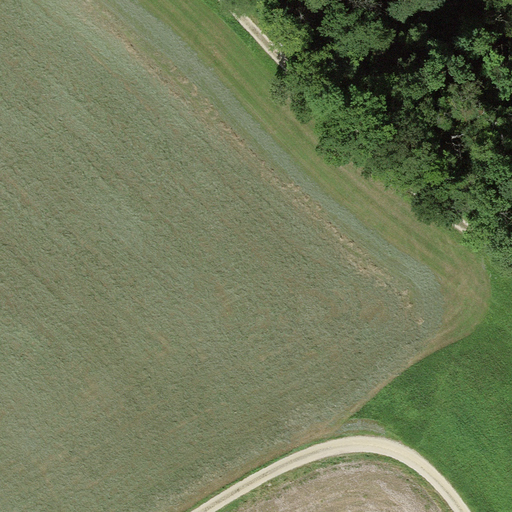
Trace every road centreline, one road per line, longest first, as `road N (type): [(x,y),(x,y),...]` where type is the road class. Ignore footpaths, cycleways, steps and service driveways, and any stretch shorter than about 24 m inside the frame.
road 1 (track): [(511,261),(472,240),(378,163),(220,0)]
road 2 (track): [(458,511),(406,458),(353,446),(278,466),(203,511)]
